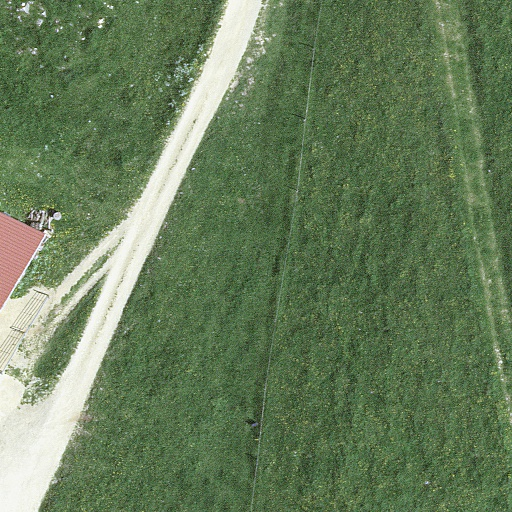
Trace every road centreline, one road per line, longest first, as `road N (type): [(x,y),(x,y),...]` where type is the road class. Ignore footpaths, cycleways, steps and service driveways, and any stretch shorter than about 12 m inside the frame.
road 1 (track): [(10,511),(245,0)]
road 2 (track): [(511,289),(455,0)]
